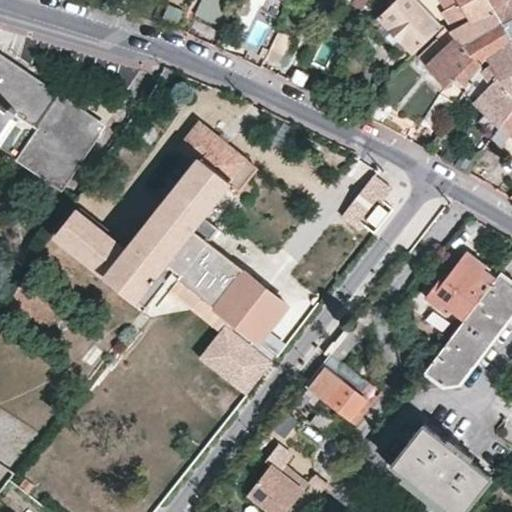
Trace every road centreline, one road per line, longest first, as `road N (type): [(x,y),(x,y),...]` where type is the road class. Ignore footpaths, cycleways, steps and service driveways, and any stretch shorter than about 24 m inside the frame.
road 1 (residential): [(0,1),(178,53),(363,134),(511,215)]
road 2 (unknown): [(511,353),(464,400),(402,418),(327,511)]
